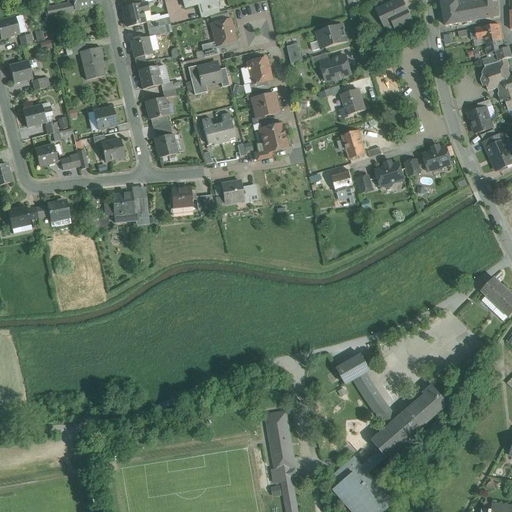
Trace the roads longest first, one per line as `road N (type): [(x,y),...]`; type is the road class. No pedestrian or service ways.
road 1 (track): [(511,256),(397,331),(208,384),(135,417),(0,431)]
road 2 (tertiary): [(433,0),(452,121),(511,251)]
road 3 (residential): [(0,85),(26,183),(147,178)]
road 4 (residential): [(211,173),(297,153),(277,44)]
road 5 (residential): [(104,0),(147,178)]
